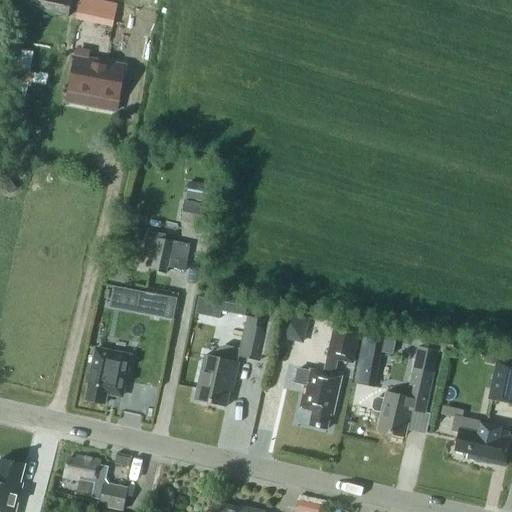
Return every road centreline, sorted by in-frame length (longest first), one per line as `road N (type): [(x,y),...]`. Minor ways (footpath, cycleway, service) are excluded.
road 1 (unclassified): [(401,500),(158,445)]
road 2 (unclassified): [(158,445),(0,408)]
